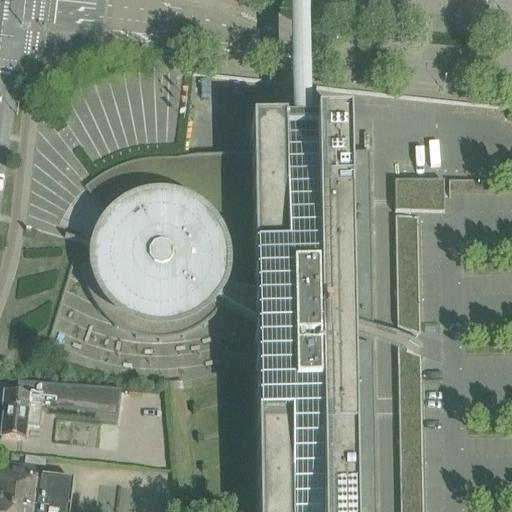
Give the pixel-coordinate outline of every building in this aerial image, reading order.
[(64,239),(78,243),(92,248),(91,251),(91,254),(90,257),(90,261),(90,265),(90,268),(90,272),(90,276),(91,279),(91,283),(92,286),(93,290),(95,293),(96,296),(98,299),(99,302),(102,306),(105,311),(109,314),(112,318),(116,321),(120,324),(125,327),(130,329),(133,331),(135,332),(138,333),(141,334),(147,335),(150,335),(154,336),(157,336),(160,336),(166,335),(170,335),(173,334),(179,333),(184,331),(191,328),(196,325),(199,323),(201,321),(203,319),(206,317),(210,313),(214,308),(216,305),(218,302),(254,324),(257,511),(375,511),(373,349),(351,342),(351,326),(375,332),(375,330),(373,329),(369,155),(348,155),(347,128),(314,128),(314,137),(308,137),(305,0),(287,0),(289,138),(284,138),(284,129),(250,129),(251,157),(157,159),(149,159),(141,161),(132,162),(127,164),(123,165),(120,166),(116,167),(109,171),(102,175),(94,180),(89,184),(84,188),(133,241),(130,245),(129,245),(128,245),(126,245),(125,245),(124,246),(123,246),(122,247),(122,248),(122,249),(122,250),(122,251),(122,252),(123,253),(124,254),(125,255),(124,256),(65,237),(64,239)] [(443,183),(394,184),(394,214),(444,214),(443,183)] [(397,329),(420,336),(418,219),(395,219),(397,329)] [(423,511),(420,358),(417,357),(420,347),(422,348),(422,346),(395,338),(395,340),(397,340),(399,511),(423,511)] [(0,438),(1,439),(1,440),(24,443),(26,427),(38,428),(40,412),(50,413),(50,412),(116,420),(119,393),(17,384),(16,398),(4,397),(2,411),(4,412),(3,424),(1,424),(0,424),(0,438)] [(66,511),(70,485),(40,482),(39,484),(34,483),(35,471),(0,466),(0,511),(66,511)] [(108,475),(106,475),(105,511),(118,511),(118,481),(108,481),(108,475)]
